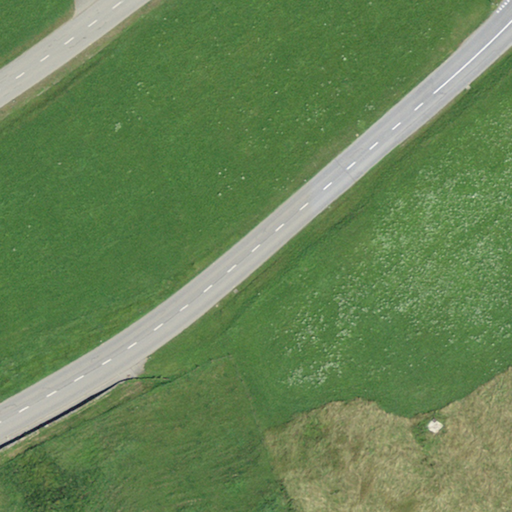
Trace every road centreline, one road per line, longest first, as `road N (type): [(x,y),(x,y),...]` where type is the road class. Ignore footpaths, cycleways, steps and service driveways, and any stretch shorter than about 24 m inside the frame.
road 1 (primary): [(511,21),(194,301),(0,421)]
road 2 (secondary): [(124,0),(0,86)]
